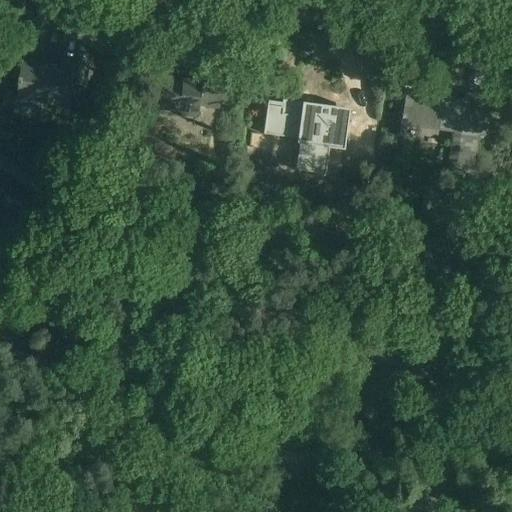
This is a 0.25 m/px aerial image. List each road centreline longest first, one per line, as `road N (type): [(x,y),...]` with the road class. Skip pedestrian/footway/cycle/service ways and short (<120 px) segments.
road 1 (residential): [(507,21),(298,0)]
road 2 (residential): [(434,511),(511,399)]
